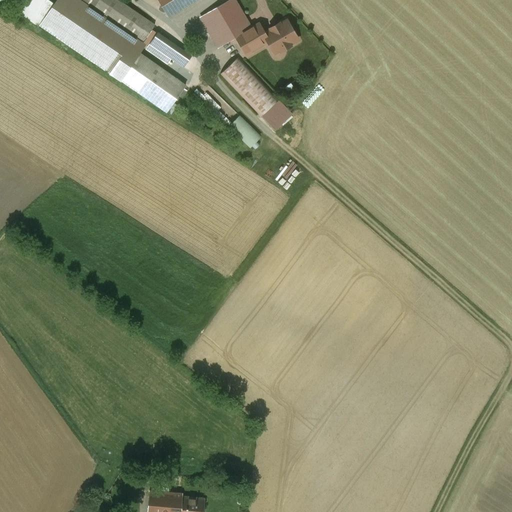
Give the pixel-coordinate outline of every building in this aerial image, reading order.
[(142,43),(78,0),(57,0),(40,25),(120,80),(120,79),(139,53),(145,45),(142,43)] [(78,0),(142,43),(154,26),(115,0),(78,0)] [(159,0),(168,16),(194,0),(159,0)] [(234,0),(229,0),(201,17),(219,48),(220,47),(218,45),(232,37),(235,35),(236,37),(252,28),(252,27),(251,28),(238,5),(234,0)] [(287,20),(280,24),(280,23),(270,29),(270,30),(264,33),(263,34),(268,41),(270,45),(275,53),(280,50),(281,51),(291,45),(290,44),(298,40),(287,20)] [(252,28),(236,37),(241,46),(246,54),(268,41),(263,34),(264,33),(259,24),(252,28)] [(191,55),(157,32),(150,44),(183,67),(191,55)] [(139,53),(120,79),(120,80),(166,112),(185,85),(139,53)] [(278,99),(238,57),(220,74),(260,117),(278,99)] [(252,147),(263,135),(239,114),(229,126),(252,147)] [(203,511),(204,499),(182,497),(182,494),(155,491),(152,511),(203,511)]
